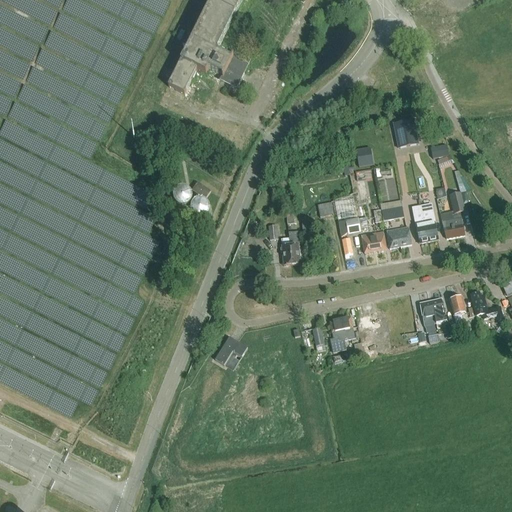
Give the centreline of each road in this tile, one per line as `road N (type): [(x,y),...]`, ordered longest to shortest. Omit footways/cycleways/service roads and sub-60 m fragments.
road 1 (unclassified): [(511,245),(308,284),(245,284),(233,289),(226,309),(239,325),(511,265)]
road 2 (unclassified): [(122,511),(262,153),(373,50),(384,19),(376,0)]
road 3 (unknown): [(315,0),(245,113)]
